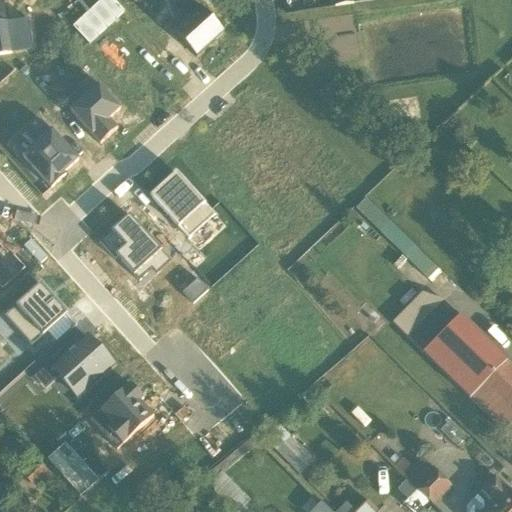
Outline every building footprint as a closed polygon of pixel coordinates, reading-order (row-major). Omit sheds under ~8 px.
[(196,59),(222,35),(190,0),(182,0),(172,9),(184,22),(172,33),(196,59)] [(0,57),(10,57),(6,23),(0,23),(0,57)] [(108,121),(119,112),(89,79),(72,94),(81,103),(69,114),(99,146),(116,131),(108,121)] [(34,146),(21,158),(50,191),(65,177),(63,175),(77,162),(50,132),(49,133),(39,122),(25,135),(34,146)] [(187,242),(214,217),(181,180),(175,186),(169,180),(148,198),(187,242)] [(113,260),(116,258),(138,283),(151,272),(156,277),(170,264),(128,217),(98,244),(113,260)] [(66,316),(39,286),(3,318),(30,348),(66,316)] [(511,374),(505,368),(427,291),(391,327),(469,404),(504,438),(511,430),(511,374)] [(50,371),(75,400),(112,367),(86,338),(50,371)] [(142,401),(129,386),(99,413),(126,443),(152,419),(138,404),(142,401)] [(312,461),(279,428),(265,442),(298,476),(312,461)] [(256,447),(250,439),(213,471),(219,479),(256,447)] [(48,478),(32,460),(19,473),(34,490),(48,478)] [(430,503),(432,506),(450,488),(422,460),(404,478),(417,491),(430,503)] [(511,511),(511,495),(493,478),(479,493),(480,494),(466,509),(465,511),(511,511)] [(238,511),(248,502),(225,479),(213,492),(232,511),(238,511)] [(125,480),(91,511),(132,511),(145,501),(125,480)] [(420,511),(430,503),(417,491),(404,505),(410,511),(420,511)]
